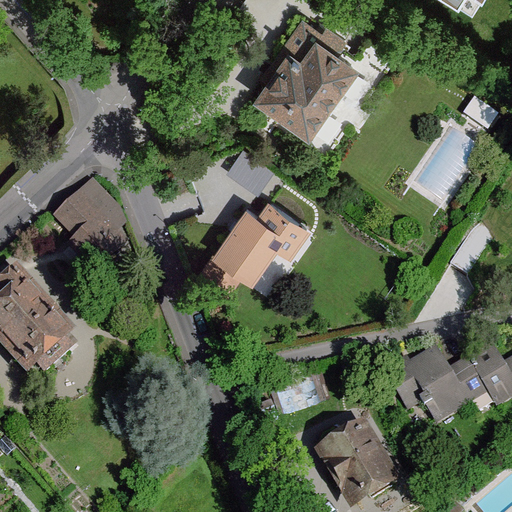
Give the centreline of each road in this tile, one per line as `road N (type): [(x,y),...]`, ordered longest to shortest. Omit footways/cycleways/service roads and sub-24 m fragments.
road 1 (residential): [(261,511),(114,122)]
road 2 (residential): [(114,122),(7,0)]
road 3 (residential): [(0,226),(114,122)]
road 4 (residential): [(114,122),(194,0)]
road 5 (unknown): [(511,222),(489,226),(473,240),(430,331)]
